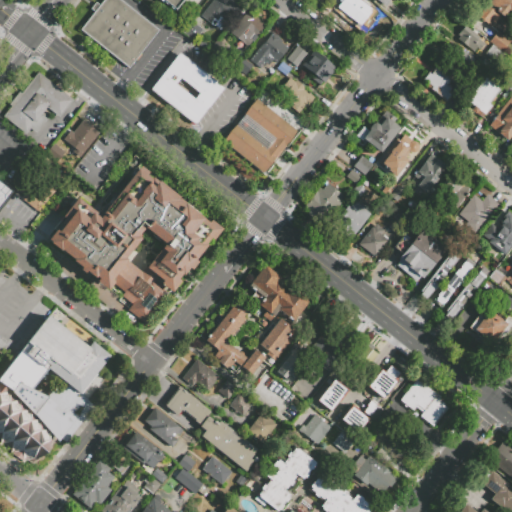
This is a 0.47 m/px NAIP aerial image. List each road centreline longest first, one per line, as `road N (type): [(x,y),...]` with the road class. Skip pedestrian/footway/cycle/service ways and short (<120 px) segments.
road 1 (secondary): [(26,30),(265,218)]
road 2 (secondary): [(265,218),(495,404)]
road 3 (residential): [(283,0),(511,182)]
road 4 (residential): [(299,173),(436,0)]
road 5 (residential): [(0,242),(151,361)]
road 6 (tertiary): [(39,504),(151,361)]
road 7 (residential): [(410,511),(495,404)]
